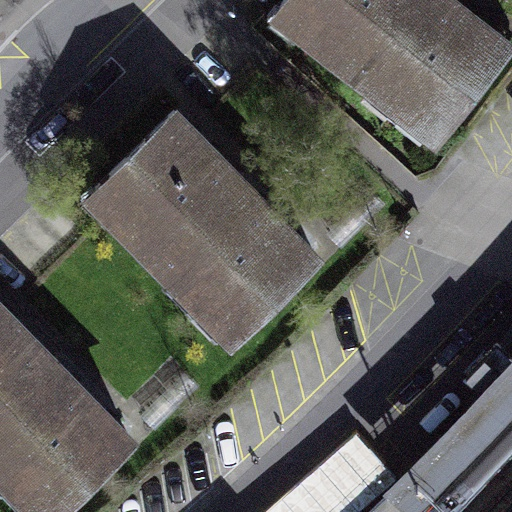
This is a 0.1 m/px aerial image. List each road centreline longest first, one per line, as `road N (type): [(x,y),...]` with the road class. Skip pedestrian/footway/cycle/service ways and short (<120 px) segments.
road 1 (residential): [(209,511),(322,414),(511,201)]
road 2 (residential): [(122,0),(0,123)]
